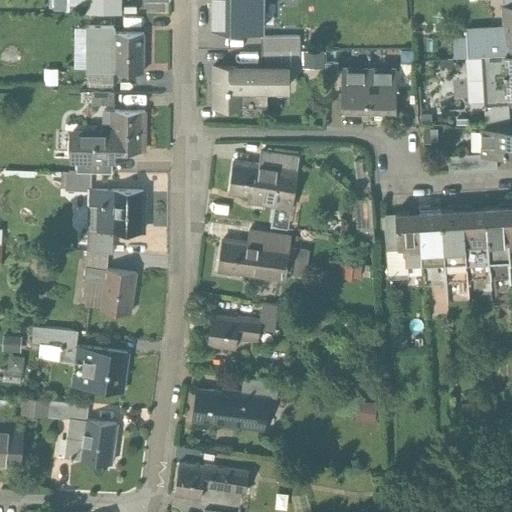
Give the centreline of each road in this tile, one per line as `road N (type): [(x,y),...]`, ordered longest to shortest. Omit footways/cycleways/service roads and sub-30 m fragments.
road 1 (residential): [(129,504),(154,506),(182,269),(187,131)]
road 2 (residential): [(187,131),(376,136),(389,143),(391,179),(400,185),(511,179)]
road 3 (residential): [(187,131),(188,0)]
road 4 (residential): [(0,498),(129,504)]
